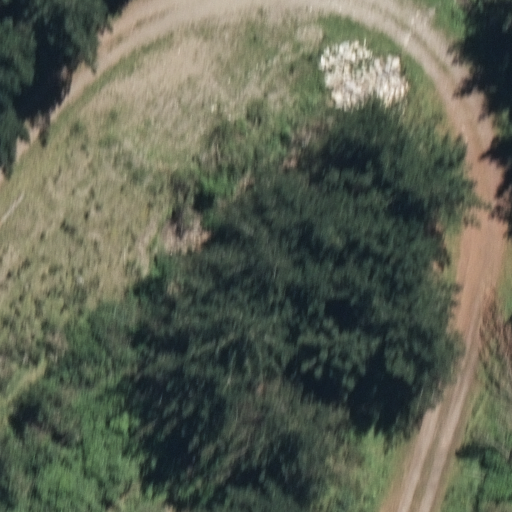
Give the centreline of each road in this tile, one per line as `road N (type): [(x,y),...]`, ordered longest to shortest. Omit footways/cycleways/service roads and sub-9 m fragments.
road 1 (track): [(416,511),(481,294),(490,116),(401,27),(296,0)]
road 2 (track): [(197,0),(93,123),(0,196)]
